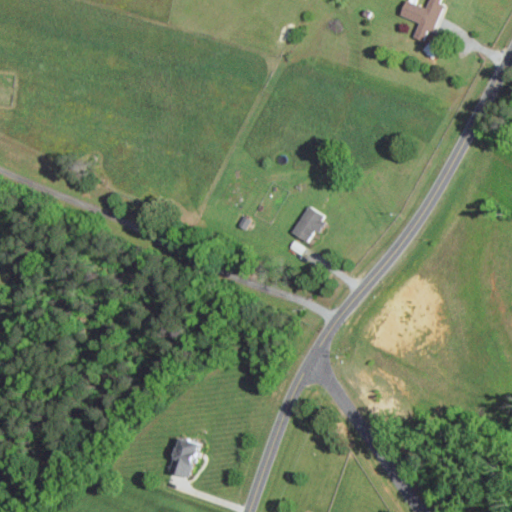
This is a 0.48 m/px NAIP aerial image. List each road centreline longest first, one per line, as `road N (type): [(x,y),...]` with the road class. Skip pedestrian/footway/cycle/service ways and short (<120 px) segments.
road 1 (residential): [(251,511),(306,356),(420,213),(511,55)]
road 2 (residential): [(423,511),(306,356)]
